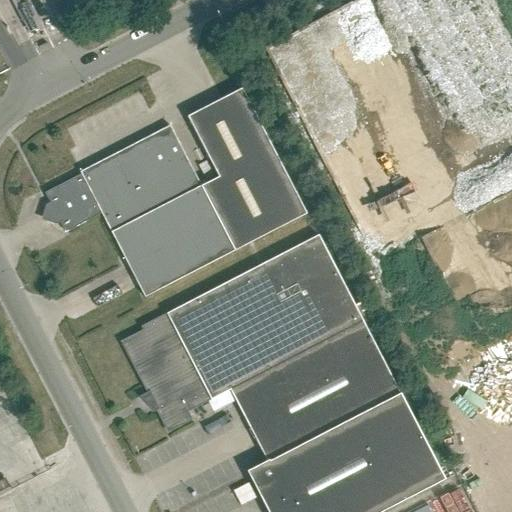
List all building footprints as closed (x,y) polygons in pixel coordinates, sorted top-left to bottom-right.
[(23,22),(28,32),(29,33),(37,29),(34,23),(31,18),(34,16),(30,9),(31,9),(26,0),(19,0),(17,2),(21,10),(18,11),(23,21),(23,22)] [(47,222),(56,225),(60,222),(65,233),(101,214),(144,298),(306,214),(242,88),(187,117),(218,177),(201,186),(170,126),(80,172),(81,175),(45,193),(50,203),(46,206),(43,214),(47,222)] [(139,397),(153,413),(157,411),(168,432),(192,420),(187,412),(229,391),(266,462),(247,472),(268,511),(382,511),(444,480),(318,235),(142,326),(144,330),(121,341),(148,393),(139,397)] [(104,366),(108,382),(120,379),(115,363),(104,366)] [(210,403),(200,408),(205,417),(215,412),(210,403)] [(436,500),(460,490),(455,478),(432,488),(436,500)]
